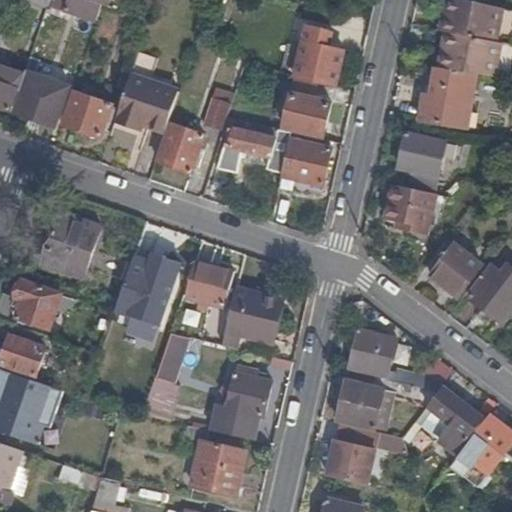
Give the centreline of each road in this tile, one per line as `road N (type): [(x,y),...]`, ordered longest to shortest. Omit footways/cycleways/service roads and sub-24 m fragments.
road 1 (residential): [(29,156),(330,259)]
road 2 (residential): [(397,0),(330,259)]
road 3 (residential): [(330,259),(274,511)]
road 4 (residential): [(511,393),(330,259)]
